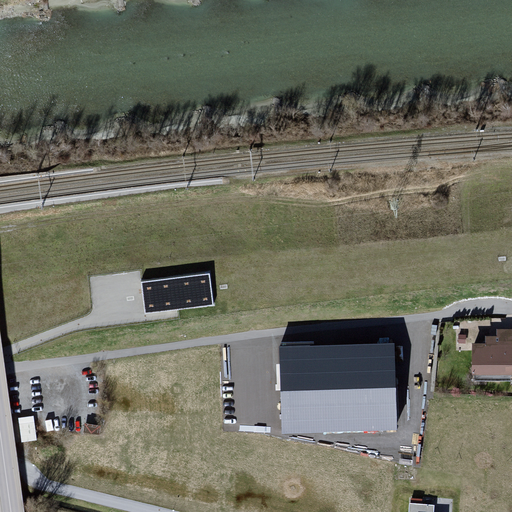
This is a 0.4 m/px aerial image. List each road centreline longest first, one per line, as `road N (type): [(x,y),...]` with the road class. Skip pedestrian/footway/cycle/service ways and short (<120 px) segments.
road 1 (residential): [(511,310),(0,371)]
road 2 (motorway): [(0,332),(511,273)]
road 3 (motorway): [(511,243),(0,299)]
road 4 (residential): [(149,511),(0,473)]
